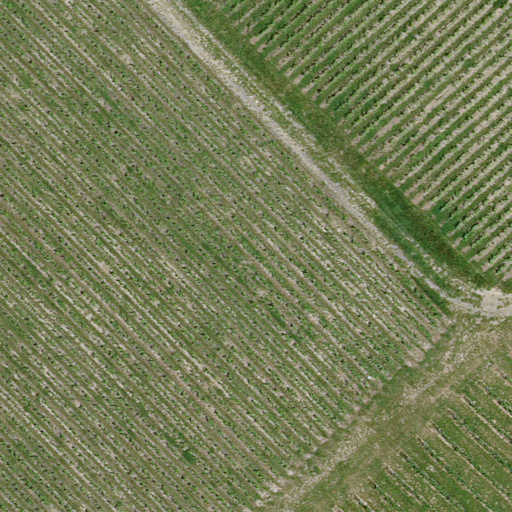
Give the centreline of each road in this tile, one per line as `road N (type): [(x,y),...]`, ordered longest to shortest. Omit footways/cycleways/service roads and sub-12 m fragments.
road 1 (track): [(173,0),(498,336)]
road 2 (track): [(302,511),(511,325)]
